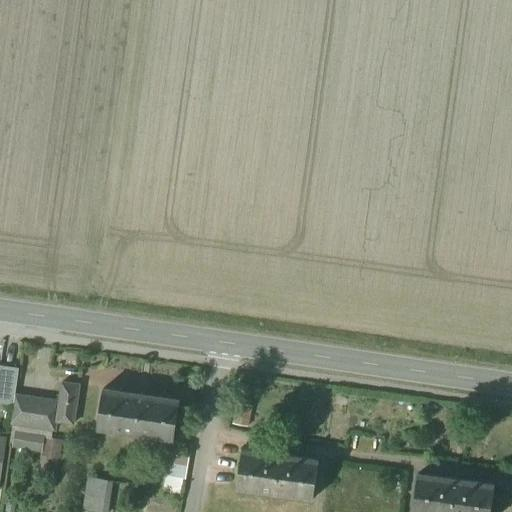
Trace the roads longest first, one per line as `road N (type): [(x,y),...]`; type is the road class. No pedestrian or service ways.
road 1 (secondary): [(511,386),(224,343)]
road 2 (secondary): [(224,343),(0,311)]
road 3 (unclassified): [(224,343),(193,511)]
